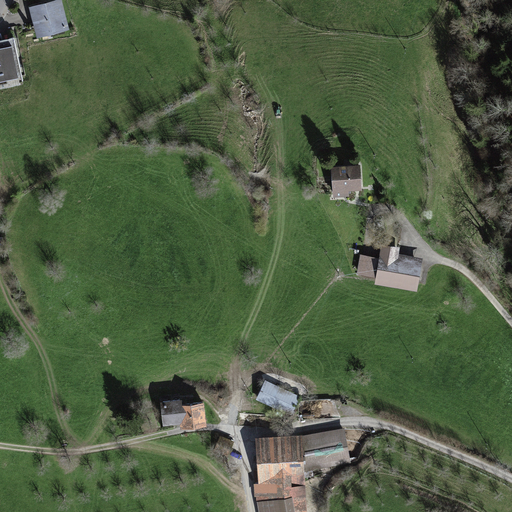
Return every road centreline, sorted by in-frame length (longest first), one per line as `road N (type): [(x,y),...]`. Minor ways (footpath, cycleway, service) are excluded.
road 1 (residential): [(511,480),(366,420),(162,434)]
road 2 (track): [(0,446),(70,453),(162,434)]
